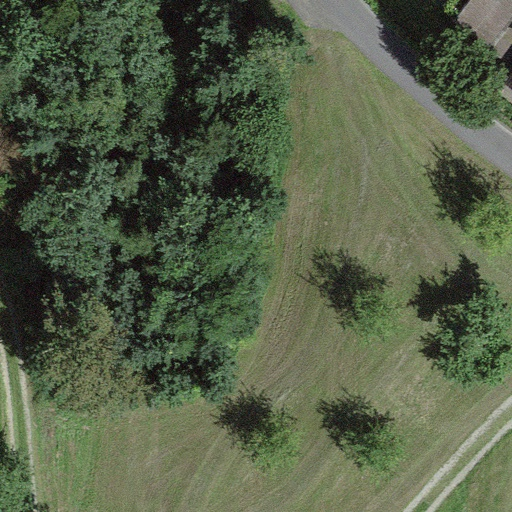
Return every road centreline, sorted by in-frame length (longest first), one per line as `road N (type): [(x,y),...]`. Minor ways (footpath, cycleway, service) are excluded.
road 1 (unclassified): [(335,0),(433,99),(511,156)]
road 2 (track): [(13,360),(26,511)]
road 3 (track): [(423,511),(511,411)]
